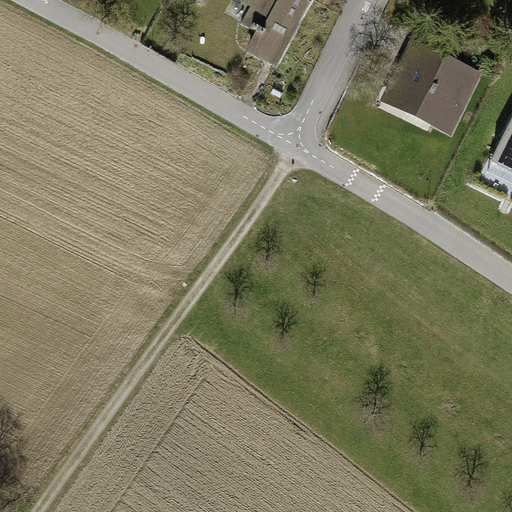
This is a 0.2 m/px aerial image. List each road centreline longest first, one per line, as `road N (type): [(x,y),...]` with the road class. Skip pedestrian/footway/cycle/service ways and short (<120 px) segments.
road 1 (track): [(295,143),(33,511)]
road 2 (residential): [(295,143),(33,0)]
road 3 (residential): [(511,284),(295,143)]
road 4 (residential): [(361,0),(295,143)]
